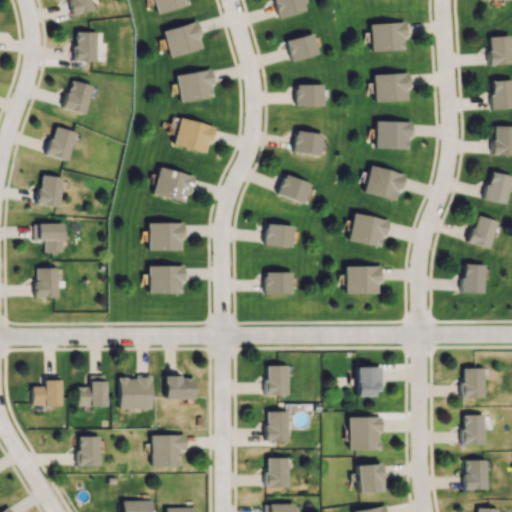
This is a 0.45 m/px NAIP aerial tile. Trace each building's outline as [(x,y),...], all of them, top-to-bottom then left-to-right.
[(89,0),(92,9),(70,14),(66,0),(89,0)] [(183,0),(185,5),(152,14),(148,0),(183,0)] [(300,0),(304,10),(276,18),(269,0),(300,0)] [(193,19),(198,35),(194,36),(198,48),(166,58),(157,30),(193,19)] [(402,21),(403,37),(400,37),(401,50),(368,52),(366,23),(402,21)] [(94,31),(94,62),(71,61),(71,46),(73,46),(73,31),(94,31)] [(310,32),(316,53),(289,61),(283,40),(310,32)] [(487,36),(508,35),(510,64),(487,65),(486,51),(488,51),(487,36)] [(207,67),(210,83),(207,85),(210,97),(176,103),(170,75),(207,67)] [(406,71),(407,89),(403,89),(404,99),(372,101),(370,73),(406,71)] [(90,86),(82,115),(59,109),(64,93),(66,94),(70,80),(90,86)] [(489,81),(511,80),(511,94),(511,108),(489,110),(488,95),(490,95),(489,81)] [(321,83),(320,105),(292,105),(292,83),(321,83)] [(211,127),(207,142),(204,141),(201,153),(169,145),(176,118),(211,127)] [(409,120),(408,138),(405,138),(405,149),(372,148),(373,119),(409,120)] [(73,131),(65,161),(43,154),(47,139),(49,141),(54,125),(73,131)] [(492,126),(511,126),(511,155),(489,155),(490,141),(492,141),(492,126)] [(320,133),(317,156),(289,152),(292,129),(320,133)] [(403,173),(398,189),(395,188),(392,200),(359,190),(367,163),(403,173)] [(191,176),(186,192),(183,191),(180,203),(150,194),(158,167),(191,176)] [(480,198),(484,185),(486,186),(489,172),(510,177),(503,204),(480,198)] [(308,184),(299,204),(274,193),(282,173),(308,184)] [(61,178),(57,209),(33,205),(36,189),(38,189),(40,175),(61,178)] [(387,219),(383,236),(379,235),(376,248),(344,241),(351,211),(387,219)] [(464,242),(469,229),(471,230),(476,216),(496,223),(486,250),(464,242)] [(180,222),(180,239),(177,239),(177,251),(146,252),(145,224),(180,222)] [(291,225),(288,249),(260,245),(263,222),(291,225)] [(61,224),(60,253),(42,253),(42,241),(31,241),(31,224),(61,224)] [(378,265),(378,283),(374,283),(374,295),(341,295),(342,264),(378,265)] [(462,264),(483,266),(481,292),(458,290),(459,279),(460,279),(462,264)] [(145,267),(180,266),(180,282),(177,282),(177,295),(145,296),(145,267)] [(55,268),(55,299),(31,299),(31,283),(34,283),(33,268),(55,268)] [(289,271),(289,294),(261,294),(261,271),(289,271)] [(283,363),(283,393),(261,393),(261,378),(262,378),(263,363),(283,363)] [(379,365),(378,389),(370,389),(370,394),(353,394),(354,365),(379,365)] [(481,366),(481,397),(458,397),(458,381),(460,381),(460,366),(481,366)] [(115,376),(125,376),(125,378),(134,378),(133,374),(150,374),(150,407),(116,408),(115,376)] [(162,374),(179,374),(179,377),(190,377),(191,397),(163,398),(162,374)] [(87,375),(102,375),(102,404),(75,404),(75,385),(87,386),(87,375)] [(57,378),(57,404),(28,404),(29,385),(42,385),(42,377),(57,378)] [(283,409),(284,440),(261,440),(261,424),(263,424),(262,410),(283,409)] [(481,413),(482,443),(459,443),(458,428),(461,428),(461,413),(481,413)] [(378,415),(378,431),(375,431),(375,440),(377,440),(377,448),(345,448),(345,415),(378,415)] [(98,434),(98,465),(74,465),(74,449),(76,449),(76,434),(98,434)] [(149,435),(183,434),(183,449),(177,449),(177,465),(149,465),(149,435)] [(284,456),(284,486),(261,487),(261,471),(263,471),(263,456),(284,456)] [(484,458),(484,488),(461,488),(461,472),(463,472),(463,459),(484,458)] [(378,462),(380,490),(354,492),(352,463),(378,462)] [(149,499),(149,511),(119,511),(119,500),(149,499)] [(290,503),(290,511),(261,511),(261,502),(290,503)] [(381,503),(382,511),(349,511),(349,510),(381,503)]
